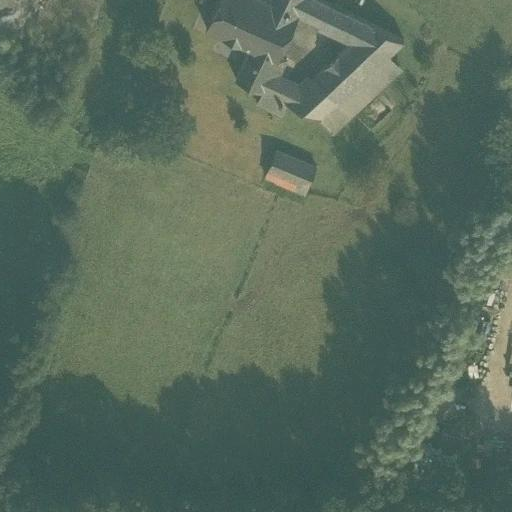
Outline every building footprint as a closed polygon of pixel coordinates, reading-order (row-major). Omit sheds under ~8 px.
[(265,0),(217,0),(205,26),(250,46),(257,30),(248,25),(254,12),(261,15),(265,0)] [(265,0),(261,15),(254,12),(248,25),(257,30),(250,46),(284,61),(286,57),(279,53),(298,12),(303,0),(265,0)] [(303,0),(298,12),(320,23),(330,3),(323,0),(303,0)] [(320,23),(335,31),(343,10),(330,3),(320,23)] [(368,22),(343,10),(335,31),(351,39),(368,22)] [(403,39),(368,22),(351,39),(313,74),(337,100),(360,78),(388,52),(403,39)] [(235,77),(267,92),(287,101),(296,81),(278,73),(284,61),(250,46),(235,77)] [(401,66),(388,52),(360,78),(374,92),(401,66)] [(165,72),(132,58),(114,103),(146,117),(165,72)] [(308,86),(296,81),(287,101),(316,113),(332,131),(374,92),(360,78),(337,100),(313,74),(308,86)] [(281,115),(287,101),(267,92),(261,105),(281,115)] [(376,95),(357,113),(370,127),(390,108),(376,95)] [(276,149),(265,174),(305,191),(316,166),(276,149)]
